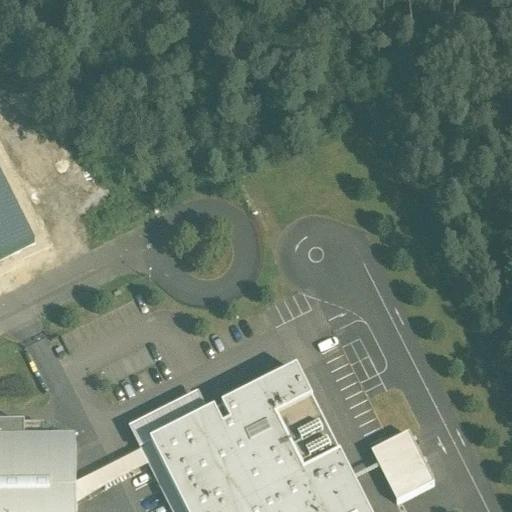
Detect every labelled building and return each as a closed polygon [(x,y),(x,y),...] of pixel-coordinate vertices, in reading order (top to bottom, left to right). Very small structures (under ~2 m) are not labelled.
[(0,96),(0,112),(14,121),(21,109),(0,96)] [(0,264),(34,247),(0,180),(0,264)] [(208,419),(150,449),(159,465),(182,511),(365,511),(297,375),(208,419)] [(198,398),(129,433),(139,454),(150,449),(208,419),(198,398)] [(44,429),(0,429),(0,447),(44,447),(44,429)] [(409,439),(371,458),(397,508),(434,489),(409,439)] [(0,447),(0,511),(76,511),(76,509),(76,488),(76,447),(44,447),(0,447)] [(111,490),(159,465),(150,449),(139,454),(103,474),(76,488),(76,509),(111,490)]
